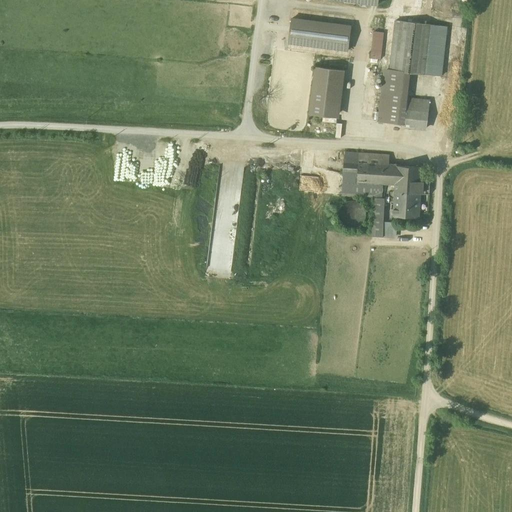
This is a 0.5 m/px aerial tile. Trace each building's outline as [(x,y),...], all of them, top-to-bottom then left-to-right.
[(291,8),(285,50),(316,55),(317,47),(346,51),(350,24),(331,22),(332,14),(291,8)] [(386,62),(379,120),(428,127),(431,97),(408,95),(411,68),(441,71),(447,22),(396,16),(391,63),(386,62)] [(380,59),(384,32),(373,30),(369,57),(380,59)] [(344,69),(316,65),(310,111),(337,115),(344,69)] [(342,193),(375,195),(373,233),(396,235),(397,219),(386,218),(388,182),(399,183),(397,212),(421,214),(424,165),(390,163),(391,151),(346,148),(342,193)] [(367,215),(367,213),(367,210),(367,208),(366,206),(363,203),(361,201),(358,200),(355,199),(353,199),(348,200),(346,201),(344,203),(342,207),(341,211),(340,213),(341,216),(342,218),(343,220),(345,223),(348,225),(350,225),(352,226),(355,226),(357,226),(360,225),(362,223),(364,222),(366,220),(367,217),(367,215)]
